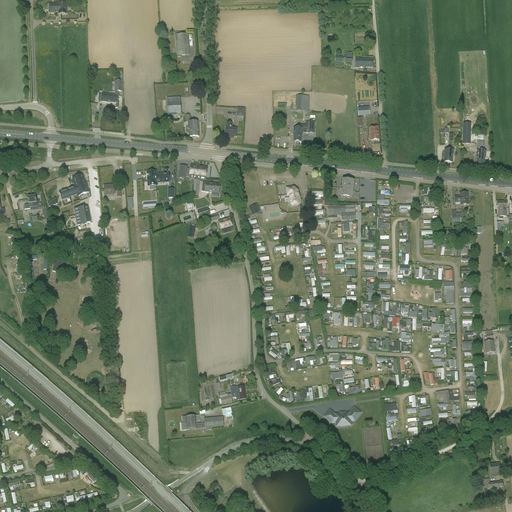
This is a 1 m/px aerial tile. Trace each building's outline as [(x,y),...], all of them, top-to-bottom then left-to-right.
[(58,12),(58,14),(67,14),(66,4),(58,4),(58,5),(58,12)] [(49,5),(49,13),(55,13),(55,12),(58,12),(58,5),(49,5)] [(175,35),(177,56),(190,56),(188,35),(175,35)] [(355,68),(359,68),(372,68),(373,59),(360,59),(360,58),(355,58),(355,68)] [(101,101),(101,102),(107,102),(107,104),(111,104),(111,103),(117,104),(118,96),(115,96),(102,94),(102,95),(101,101)] [(180,98),(167,98),(168,115),(173,115),(173,114),(181,113),(180,98)] [(245,109),(237,108),(237,117),(244,118),(245,109)] [(369,108),(357,109),(358,117),(370,116),(369,108)] [(199,137),(198,122),(191,122),(190,115),(185,116),(186,123),(188,123),(188,127),(186,127),(186,134),(189,134),(189,138),(199,137)] [(293,128),(293,135),(293,142),(301,143),(301,136),(302,136),(302,133),(315,134),(315,122),(309,122),(308,129),(293,128)] [(225,136),(230,137),(229,137),(233,138),(233,137),(236,137),(237,129),(232,128),(233,124),(227,123),(226,128),(225,136)] [(371,141),(379,140),(378,129),(370,130),(371,141)] [(483,149),(484,143),(478,142),(477,148),(479,148),(478,151),(477,150),(476,157),(477,157),(476,164),(484,165),(485,158),(486,151),(483,151),(483,149)] [(443,162),(452,163),(453,151),(444,150),(443,162)] [(205,179),(206,166),(190,164),(189,178),(205,179)] [(156,175),(156,171),(147,172),(148,188),(157,187),(157,184),(156,175)] [(169,173),(156,175),(157,184),(170,182),(169,173)] [(85,183),(82,176),(73,179),(71,180),(73,184),(74,183),(75,187),(59,193),(62,200),(63,200),(63,201),(67,199),(67,198),(68,198),(68,199),(72,197),(72,196),(73,196),(73,197),(77,195),(77,194),(78,197),(89,193),(86,183),(85,183)] [(343,180),(342,188),(341,188),(340,196),(352,198),(354,181),(343,180)] [(220,184),(205,183),(203,183),(202,192),(219,194),(220,184)] [(114,185),(104,186),(104,193),(105,193),(105,196),(111,195),(114,195),(114,185)] [(291,203),(293,205),(294,205),(300,204),(300,199),(299,199),(298,197),(299,197),(298,192),(296,193),(296,190),(294,189),(292,189),(291,187),(286,188),(287,195),(290,195),(291,203)] [(390,195),(390,191),(385,191),(385,187),(379,187),(378,191),(381,191),(381,195),(390,195)] [(460,197),(454,197),(455,203),(460,203),(460,205),(469,204),(468,193),(459,194),(460,197)] [(252,196),(252,198),(245,201),(253,216),(260,213),(256,205),(259,203),(256,197),(257,197),(256,195),(252,196)] [(378,195),(378,201),(380,201),(380,205),(389,205),(389,201),(383,201),(383,195),(378,195)] [(29,205),(24,206),(25,210),(30,209),(30,208),(31,211),(39,210),(38,207),(39,207),(39,206),(41,206),(41,204),(39,204),(39,201),(36,201),(36,196),(27,197),(28,204),(29,204),(29,205)] [(187,211),(194,208),(191,199),(184,201),(187,211)] [(506,202),(498,202),(498,204),(497,204),(497,207),(498,207),(498,208),(498,217),(499,217),(499,219),(500,220),(502,220),(503,219),(503,217),(506,217),(506,209),(506,202)] [(372,207),(372,204),(365,204),(365,207),(369,207),(369,213),(375,213),(375,207),(372,207)] [(355,221),(354,206),(328,208),(329,217),(341,216),(341,222),(355,221)] [(91,223),(88,207),(74,210),(77,226),(91,223)] [(207,208),(197,212),(200,219),(210,216),(207,208)] [(456,211),(451,211),(452,217),(453,217),(453,221),(454,221),(454,223),(456,222),(461,222),(461,217),(462,217),(462,214),(456,214),(456,211)] [(232,226),(229,218),(218,222),(221,230),(232,226)] [(383,223),(383,220),(378,219),(377,230),(389,230),(389,226),(385,226),(385,223),(383,223)] [(343,223),(344,232),(353,232),(352,223),(343,223)] [(385,231),(380,231),(380,240),(389,239),(389,236),(385,236),(385,231)] [(65,233),(58,235),(59,241),(66,240),(66,239),(69,238),(68,233),(65,234),(65,233)] [(380,250),(389,249),(389,246),(384,247),(384,240),(379,241),(380,250)] [(286,253),(284,246),(275,248),(276,251),(281,250),(282,254),(286,253)] [(60,274),(63,262),(55,260),(52,272),(60,274)] [(66,269),(78,272),(80,266),(68,263),(66,269)] [(325,264),(317,265),(318,276),(323,276),(323,269),(326,269),(325,264)] [(310,275),(310,277),(315,277),(314,267),(305,268),(306,275),(310,275)] [(424,280),(438,280),(438,277),(433,277),(433,271),(427,271),(427,269),(423,269),(423,277),(424,277),(424,280)] [(351,277),(356,276),(355,270),(346,270),(346,283),(351,282),(351,277)] [(450,283),(444,284),(444,292),(446,292),(447,304),(454,304),(453,292),(454,292),(453,286),(450,286),(450,283)] [(375,292),(375,284),(369,284),(370,288),(367,289),(367,292),(375,292)] [(460,297),(472,297),(472,289),(460,288),(460,297)] [(389,316),(399,316),(399,304),(396,304),(396,308),(392,307),(392,312),(389,312),(389,316)] [(414,312),(409,311),(408,318),(417,318),(418,307),(414,307),(414,312)] [(426,321),(428,308),(423,307),(423,312),(419,311),(417,320),(426,321)] [(401,327),(401,328),(406,328),(406,326),(411,326),(411,320),(399,320),(399,318),(393,318),(393,327),(401,327)] [(431,332),(431,323),(422,322),(422,327),(427,327),(427,332),(431,332)] [(301,333),(308,333),(308,326),(306,326),(306,324),(299,324),(299,329),(305,329),(305,331),(301,331),(301,333)] [(444,338),(444,325),(432,324),(432,331),(439,332),(439,338),(444,338)] [(492,331),(485,332),(486,332),(482,333),(482,335),(486,335),(486,336),(483,337),(483,340),(486,340),(486,339),(486,340),(493,339),(492,331)] [(410,343),(410,336),(406,336),(406,332),(401,332),(401,343),(410,343)] [(463,333),(463,341),(468,341),(467,336),(474,336),(473,333),(463,333)] [(309,334),(301,334),(302,342),(310,341),(309,334)] [(270,346),(278,344),(277,337),(273,338),(273,342),(269,343),(270,346)] [(328,349),(337,348),(336,337),(333,338),(333,341),(327,342),(328,349)] [(396,341),(396,343),(394,343),(394,347),(389,347),(389,352),(399,352),(399,341),(396,341)] [(484,342),(486,354),(495,352),(493,341),(490,342),(489,341),(488,341),(488,342),(484,342)] [(401,353),(410,353),(410,350),(407,350),(407,343),(401,343),(401,353)] [(282,356),(290,355),(290,347),(281,348),(282,356)] [(276,358),(279,352),(272,349),(269,354),(276,358)] [(342,357),(341,354),(330,354),(330,359),(329,359),(329,362),(340,362),(340,357),(342,357)] [(313,361),(316,361),(315,357),(306,358),(307,368),(311,367),(311,366),(314,365),(313,361)] [(286,362),(288,372),(302,370),(301,363),(306,362),(305,359),(286,362)] [(342,366),(342,375),(353,374),(352,370),(345,370),(345,366),(342,366)] [(274,379),(273,375),(276,374),(275,372),(267,374),(268,381),(274,379)] [(452,381),(458,381),(458,372),(446,372),(446,377),(452,377),(452,381)] [(236,401),(246,399),(244,386),(235,388),(235,387),(230,387),(231,394),(226,395),(225,392),(219,394),(220,396),(222,405),(232,403),(232,399),(236,398),(236,401)] [(353,392),(353,394),(360,393),(358,386),(355,386),(355,388),(347,390),(347,393),(353,392)] [(283,390),(278,387),(274,392),(279,395),(283,390)] [(314,394),(315,399),(323,398),(322,387),(317,387),(317,394),(314,394)] [(305,399),(305,402),(313,401),(312,389),(309,389),(309,396),(307,396),(307,399),(305,399)] [(438,407),(447,406),(446,403),(449,403),(448,391),(436,392),(436,398),(443,397),(443,403),(438,404),(438,407)] [(10,405),(13,408),(15,405),(8,399),(5,402),(6,403),(4,405),(7,408),(10,405)] [(349,413),(335,415),(329,410),(324,417),(332,423),(336,423),(340,427),(346,426),(350,421),(354,421),(361,413),(354,407),(349,413)] [(231,408),(222,410),(223,416),(225,415),(227,420),(234,419),(231,408)] [(187,430),(196,429),(196,421),(198,421),(198,416),(182,418),(183,425),(186,424),(187,430)] [(223,418),(204,419),(205,428),(223,426),(223,418)] [(414,432),(414,436),(418,436),(417,428),(408,428),(408,432),(414,432)] [(490,465),(491,477),(500,475),(499,464),(490,465)] [(82,473),(94,484),(97,480),(85,469),(82,473)] [(484,489),(503,487),(502,482),(489,483),(489,479),(483,480),(484,489)] [(208,495),(219,488),(218,486),(207,493),(205,494),(206,497),(208,495)]
